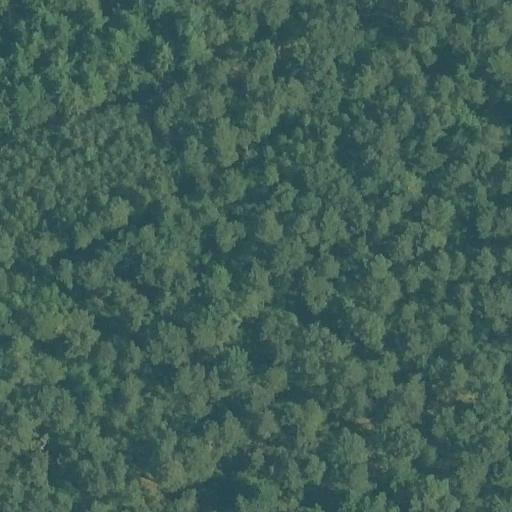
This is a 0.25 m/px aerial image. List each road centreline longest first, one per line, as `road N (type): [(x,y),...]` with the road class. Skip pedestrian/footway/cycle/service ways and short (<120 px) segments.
road 1 (track): [(0,151),(443,0)]
road 2 (track): [(511,394),(336,433),(224,479),(170,511)]
